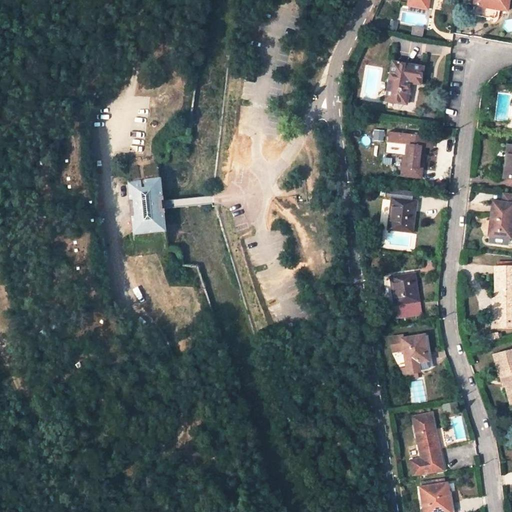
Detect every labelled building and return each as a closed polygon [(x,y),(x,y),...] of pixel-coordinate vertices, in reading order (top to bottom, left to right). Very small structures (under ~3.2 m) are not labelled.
[(410,0),(409,5),(427,8),(428,0),(410,0)] [(508,0),(474,0),(474,4),(473,12),(473,13),(474,14),(474,15),(493,17),(494,17),(495,16),(496,8),(507,10),(508,0)] [(393,63),(387,99),(406,103),(409,82),(419,83),(422,68),(393,63)] [(85,118),(32,123),(50,314),(104,309),(85,118)] [(348,118),(347,127),(355,128),(356,119),(348,118)] [(389,132),(387,143),(406,145),(402,174),(421,177),(424,147),(420,147),(421,135),(389,132)] [(424,147),(433,148),(435,136),(421,135),(420,147),(424,147)] [(316,178),(304,180),(307,200),(319,199),(316,178)] [(163,202),(161,180),(128,183),(130,202),(129,202),(130,205),(131,205),(131,210),(131,214),(130,214),(131,217),(132,217),(134,235),(166,232),(164,211),(163,211),(162,206),(162,202),(163,202)] [(392,198),(388,229),(412,231),(416,201),(398,199),(399,190),(386,188),(385,197),(392,198)] [(412,201),(413,191),(399,190),(398,199),(412,201)] [(511,203),(493,202),(489,235),(511,237),(511,227),(511,203)] [(492,311),(492,320),(502,320),(502,326),(511,326),(511,266),(498,267),(495,267),(496,298),(496,311),(492,311)] [(390,278),(396,315),(419,312),(417,301),(419,301),(415,274),(390,278)] [(404,349),(408,373),(416,371),(420,371),(418,362),(428,360),(426,347),(421,348),(420,337),(403,339),(403,335),(391,337),(393,351),(404,349)] [(511,348),(494,354),(500,376),(504,375),(507,386),(505,387),(510,405),(511,404),(511,348)] [(432,413),(413,417),(421,458),(410,461),(413,476),(444,471),(439,448),(436,448),(433,438),(437,437),(432,413)] [(421,487),(424,511),(449,511),(451,511),(448,492),(455,491),(454,483),(445,484),(444,479),(425,482),(426,487),(421,487)]
